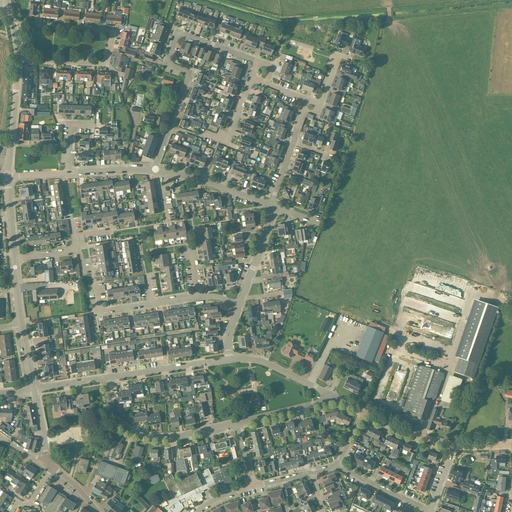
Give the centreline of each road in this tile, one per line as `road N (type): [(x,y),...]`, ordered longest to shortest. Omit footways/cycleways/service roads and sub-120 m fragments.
road 1 (residential): [(155,169),(189,72),(166,63),(177,31),(257,61)]
road 2 (residential): [(17,59),(101,63),(111,36),(12,24)]
road 3 (residential): [(238,422),(173,437),(138,434),(113,417),(105,378)]
road 4 (residential): [(105,378),(230,358)]
